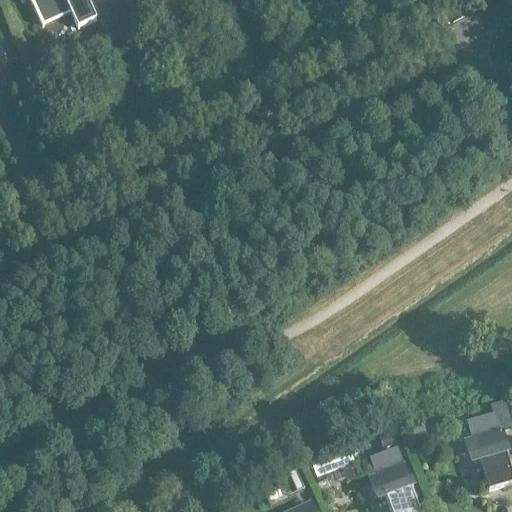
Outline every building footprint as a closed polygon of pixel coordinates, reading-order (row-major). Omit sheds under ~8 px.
[(29,0),(43,28),(44,28),(42,22),(69,9),(75,22),(74,22),(78,31),(96,22),(86,0),(29,0)] [(480,464),(488,493),(511,486),(511,478),(506,456),(508,455),(502,432),(499,433),(494,417),(468,424),(469,425),(472,424),(477,440),(465,443),(465,444),(468,455),(475,465),(480,464)] [(453,451),(462,447),(455,428),(446,431),(453,451)] [(422,430),(409,433),(414,448),(426,445),(422,430)] [(397,432),(377,439),(382,453),(402,445),(397,432)] [(396,452),(371,461),(371,462),(375,461),(377,467),(374,469),(377,477),(369,480),(369,481),(374,492),(380,501),(385,500),(390,511),(418,511),(419,511),(411,490),(413,489),(405,466),(402,467),(396,452)] [(350,455),(311,469),(315,481),(355,467),(350,455)]
